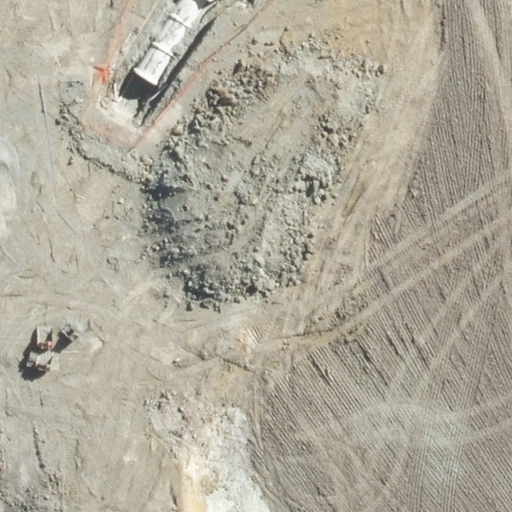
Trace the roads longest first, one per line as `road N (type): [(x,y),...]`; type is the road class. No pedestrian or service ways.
road 1 (secondary): [(0,155),(65,216),(511,403)]
road 2 (secondary): [(387,511),(39,364),(0,328)]
road 3 (unknown): [(459,380),(511,271)]
